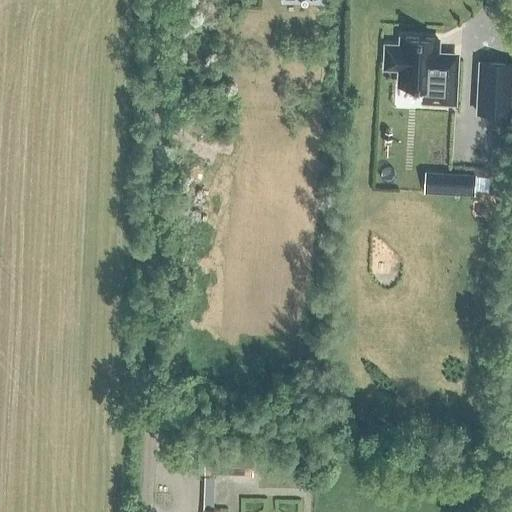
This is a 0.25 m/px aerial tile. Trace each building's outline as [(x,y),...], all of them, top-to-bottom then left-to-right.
[(437,40),(401,38),(401,48),(386,47),(385,69),(399,69),(399,87),(422,88),(422,103),(454,104),(455,72),(456,60),(456,59),(455,59),(436,58),(437,40)] [(477,113),(511,115),(511,91),(511,65),(480,64),(477,113)] [(458,175),(442,174),(441,194),(457,195),(458,175)] [(205,452),(204,473),(252,474),(253,454),(205,452)] [(202,511),(219,511),(220,511),(214,511),(214,479),(204,478),(203,510),(202,511)]
